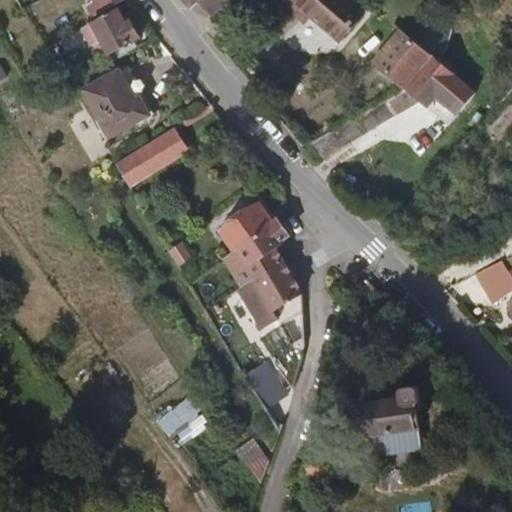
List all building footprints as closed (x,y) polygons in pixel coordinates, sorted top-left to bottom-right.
[(77,0),(84,11),(104,0),(77,0)] [(187,0),(201,9),(212,0),(187,0)] [(304,0),(344,37),(368,10),(356,0),(304,0)] [(110,49),(136,32),(123,12),(118,15),(110,4),(61,37),(69,50),(88,37),(92,42),(100,37),(110,49)] [(400,82),(430,50),(400,23),(371,55),(400,82)] [(449,124),(477,92),(430,50),(400,82),(296,143),(312,161),(416,96),(449,124)] [(107,137),(146,114),(135,97),(131,99),(115,72),(80,91),(107,137)] [(112,163),(126,189),(184,149),(168,126),(112,163)] [(238,288),(281,258),(274,245),(287,235),(274,219),(269,221),(256,205),(248,211),(245,207),(218,228),(222,233),(217,237),(230,253),(217,263),(237,289),(238,288)] [(173,268),(184,263),(173,247),(163,252),(173,268)] [(492,300),(511,290),(511,268),(507,256),(478,270),(492,300)] [(276,327),(299,314),(298,291),(281,258),(238,288),(257,320),(269,314),(276,327)] [(511,322),(511,298),(501,305),(511,322)] [(299,339),(294,342),(288,332),(283,335),(298,362),(299,361),(299,339)] [(261,405),(276,397),(260,368),(246,376),(261,405)] [(378,435),(416,432),(414,408),(421,407),(420,390),(406,389),(399,392),(399,402),(359,405),(360,436),(370,436),(371,440),(378,440),(378,435)] [(190,395),(158,421),(171,437),(176,433),(186,446),(213,423),(190,395)] [(254,489),(261,469),(246,445),(232,454),(254,489)] [(331,489),(324,487),(329,467),(301,458),(293,487),(318,494),(316,500),(327,503),(331,489)]
